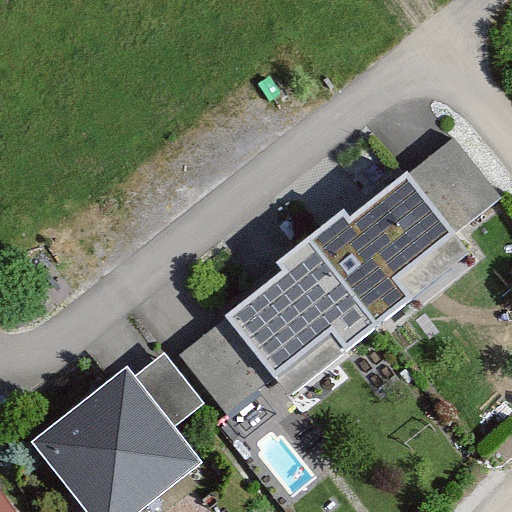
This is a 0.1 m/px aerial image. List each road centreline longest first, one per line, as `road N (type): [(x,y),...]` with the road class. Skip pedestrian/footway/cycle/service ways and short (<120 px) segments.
road 1 (residential): [(432,45),(39,361),(0,367)]
road 2 (residential): [(511,140),(432,45)]
